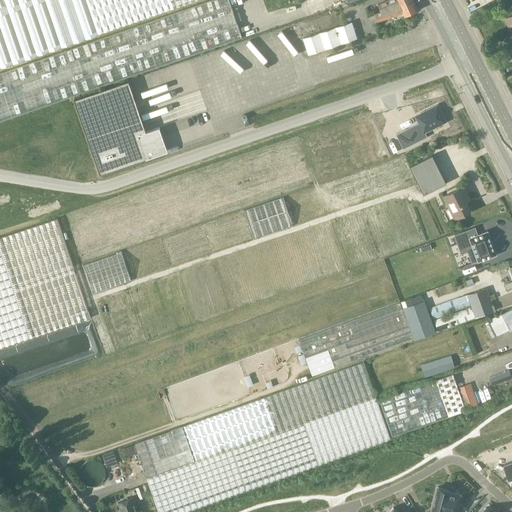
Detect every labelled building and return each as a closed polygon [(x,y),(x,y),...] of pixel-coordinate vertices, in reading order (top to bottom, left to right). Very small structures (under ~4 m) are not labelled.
[(229,0),(210,0),(0,72),(0,120),(242,37),(229,0)] [(0,0),(0,68),(131,24),(130,23),(192,3),(201,0),(0,0)] [(370,24),(373,23),(403,13),(404,16),(418,9),(413,0),(387,0),(378,5),(380,11),(375,13),(367,16),(370,24)] [(357,38),(357,37),(352,21),(303,38),(308,54),(357,38)] [(129,80),(74,99),(100,174),(146,158),(168,151),(167,149),(160,128),(159,127),(146,131),(129,80)] [(420,122),(397,133),(404,148),(428,136),(426,131),(446,121),(438,105),(417,115),(420,122)] [(410,166),(424,194),(446,182),(432,155),(410,166)] [(467,194),(464,188),(463,186),(442,196),(453,219),(469,211),(462,196),(467,194)] [(0,347),(91,318),(73,265),(57,218),(0,237),(0,347)] [(475,227),(454,235),(461,253),(468,251),(472,262),(478,260),(478,261),(496,254),(487,231),(478,235),(475,227)] [(487,287),(465,295),(469,306),(470,307),(474,318),(475,318),(495,310),(491,300),(491,299),(496,297),(494,293),(489,295),(489,293),(487,287)] [(465,295),(430,308),(434,319),(469,306),(465,295)] [(413,297),(401,302),(403,307),(415,303),(413,297)] [(415,303),(403,307),(414,339),(436,332),(424,300),(415,303)] [(401,302),(299,340),(312,376),(414,338),(406,316),(405,313),(403,307),(401,302)] [(470,307),(434,320),(438,331),(474,318),(470,307)] [(511,308),(501,314),(488,320),(496,336),(509,329),(510,331),(511,329),(511,308)] [(451,355),(420,365),(424,377),(455,368),(451,355)] [(158,511),(182,511),(391,438),(377,401),(364,361),(267,396),(183,425),(135,443),(147,477),(146,477),(158,511)] [(509,370),(490,377),(492,385),(511,377),(509,370)] [(453,374),(379,400),(392,438),(466,411),(453,374)] [(470,384),(459,388),(466,408),(477,405),(470,384)] [(118,463),(113,451),(102,455),(106,467),(118,463)] [(437,487),(431,511),(434,511),(443,511),(449,490),(437,487)] [(449,490),(443,511),(455,511),(460,493),(449,490)] [(137,511),(132,497),(118,502),(121,511),(137,511)]
